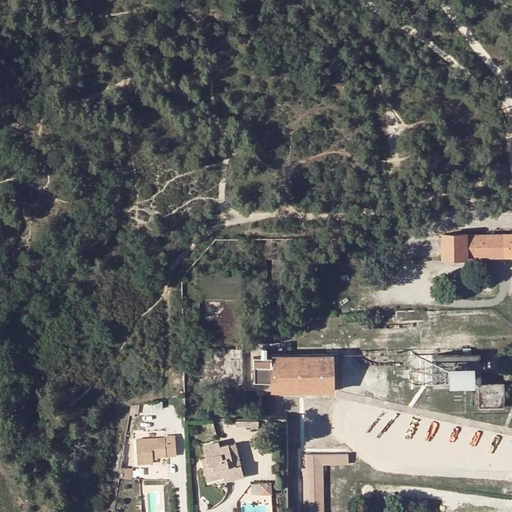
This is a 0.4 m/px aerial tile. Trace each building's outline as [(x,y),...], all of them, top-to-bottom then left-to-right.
[(482,257),(511,256),(511,234),(467,235),(467,234),(453,234),(444,234),(444,246),(445,259),(468,259),(468,257),(482,257)] [(253,253),(253,243),(241,243),(241,253),(253,253)] [(285,327),(287,328),(288,328),(289,329),(291,328),(292,328),(294,326),(295,324),(295,323),(295,321),(294,320),(293,318),(292,318),(290,317),(289,317),(287,318),(285,318),(284,320),(284,322),(284,323),(284,326),(285,327)] [(451,386),(478,386),(478,384),(477,353),(469,353),(461,353),(431,354),(431,387),(436,387),(451,386)] [(271,358),(254,357),(254,380),(270,380),(270,391),(333,390),(333,355),(324,354),(271,356),(271,358)] [(478,384),(478,386),(479,409),(504,408),(503,383),(478,384)] [(165,438),(136,440),(138,464),(153,464),(153,461),(153,457),(159,457),(176,456),(175,435),(165,436),(165,438)] [(210,436),(210,447),(211,455),(205,455),(205,465),(223,464),(224,470),(224,474),(244,473),(243,462),(235,462),(234,440),(226,440),(226,435),(210,436)] [(242,439),(234,440),(235,462),(243,462),(242,439)] [(325,511),(325,464),(349,463),(349,452),(307,453),(307,468),(303,468),(303,480),(305,480),(305,511),(325,511)] [(132,470),(121,468),(119,478),(131,480),(132,470)] [(269,485),(258,484),(257,495),(268,496),(269,485)]
